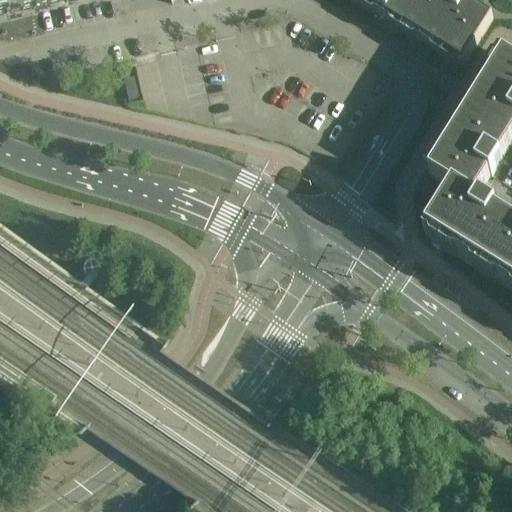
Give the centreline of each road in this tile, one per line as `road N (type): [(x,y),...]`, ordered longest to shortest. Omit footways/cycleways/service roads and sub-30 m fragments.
road 1 (secondary): [(328,230),(224,171),(0,107)]
road 2 (secondary): [(286,255),(203,372),(132,452),(51,511)]
road 3 (unclassified): [(328,230),(413,96),(398,70),(277,0)]
road 4 (secondary): [(0,143),(186,205),(286,255)]
road 5 (secondary): [(126,511),(239,401),(322,280)]
road 6 (unclassified): [(266,0),(0,53)]
road 7 (secondary): [(322,280),(511,420)]
road 8 (secondary): [(511,374),(328,230)]
